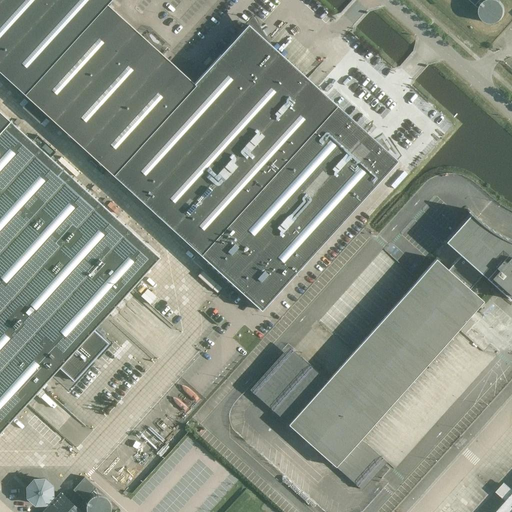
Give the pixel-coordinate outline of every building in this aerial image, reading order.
[(0,0),(0,71),(114,175),(196,85),(107,4),(110,0),(0,0)] [(232,14),(242,0),(227,0),(223,6),(232,14)] [(196,85),(114,175),(200,255),(200,254),(336,105),(249,26),(196,85)] [(336,105),(200,254),(261,310),(398,160),(336,105)] [(0,431),(61,365),(71,372),(88,355),(79,345),(159,257),(0,111),(0,431)] [(461,256),(482,275),(510,300),(511,297),(511,241),(500,235),(488,228),(478,219),(468,210),(467,211),(470,214),(445,242),(461,256)] [(233,293),(228,299),(242,313),(248,307),(233,293)] [(391,466),(386,460),(376,469),(382,475),(391,466)] [(32,482),(29,487),(28,488),(28,491),(28,494),(29,496),(30,499),(32,501),(35,503),(38,503),(40,503),(43,503),(45,502),(47,500),(49,498),(50,496),(51,494),(51,491),(50,488),(49,485),(48,484),(46,482),(43,481),(40,480),(37,480),(34,481),(33,482),(32,482)] [(511,511),(511,490),(505,484),(498,493),(506,500),(495,511),(511,511)] [(44,511),(82,511),(62,493),(44,511)]
